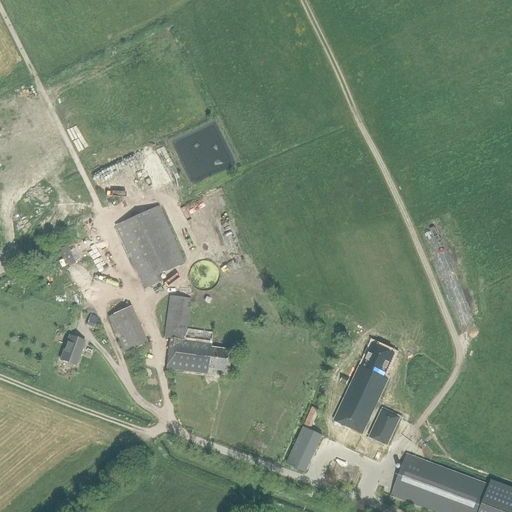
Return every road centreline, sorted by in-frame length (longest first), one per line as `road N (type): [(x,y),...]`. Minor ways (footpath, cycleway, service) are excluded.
road 1 (track): [(301,0),(418,247),(460,358),(456,374),(356,503)]
road 2 (track): [(171,199),(196,252),(146,305),(171,422)]
road 3 (unclassified): [(380,511),(171,422)]
